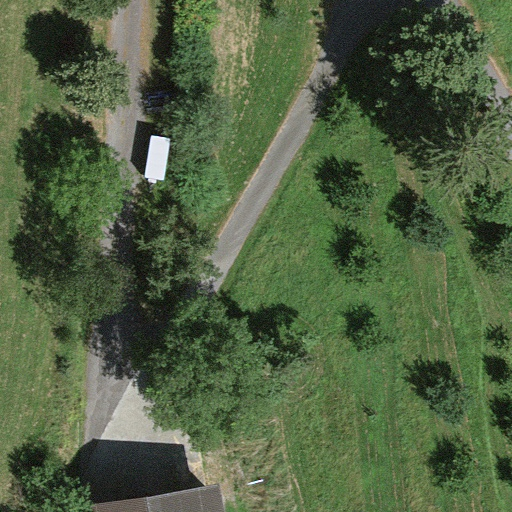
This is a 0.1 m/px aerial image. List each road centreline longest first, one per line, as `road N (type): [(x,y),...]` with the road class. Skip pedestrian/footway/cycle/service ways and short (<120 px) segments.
road 1 (track): [(73,511),(89,451),(115,405),(239,228),(368,0)]
road 2 (track): [(124,0),(115,405)]
road 3 (unclassified): [(511,129),(431,0)]
